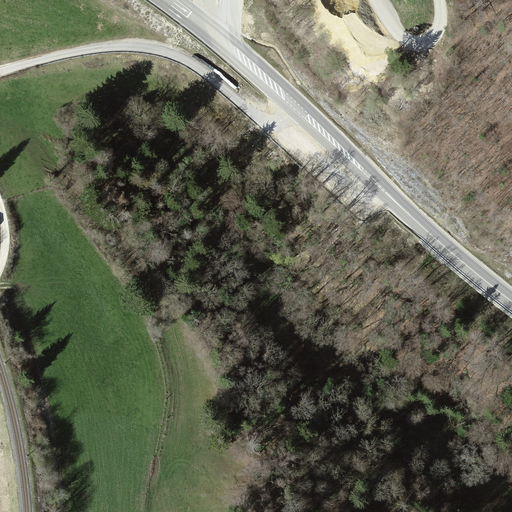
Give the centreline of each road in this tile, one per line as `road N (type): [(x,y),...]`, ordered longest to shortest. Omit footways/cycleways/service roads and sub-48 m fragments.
road 1 (primary): [(511,299),(171,0)]
road 2 (track): [(299,110),(264,122),(181,58),(142,49),(65,54),(0,74)]
